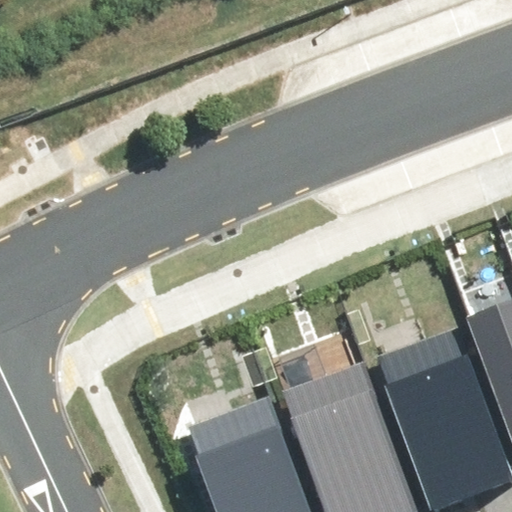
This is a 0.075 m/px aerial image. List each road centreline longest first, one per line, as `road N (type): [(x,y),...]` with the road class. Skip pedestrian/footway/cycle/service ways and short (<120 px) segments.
road 1 (residential): [(0,259),(64,227),(511,64)]
road 2 (residential): [(0,399),(58,511)]
